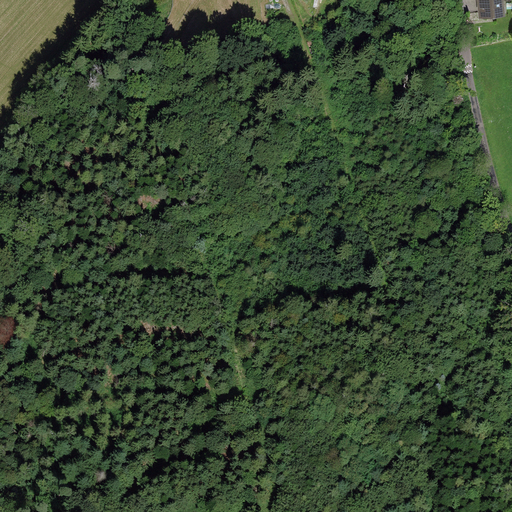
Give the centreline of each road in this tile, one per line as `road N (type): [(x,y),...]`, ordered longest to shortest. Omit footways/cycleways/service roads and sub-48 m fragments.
road 1 (track): [(237,511),(262,505),(272,491),(227,330),(196,258),(158,58)]
road 2 (track): [(286,6),(405,343)]
road 3 (unclassified): [(511,245),(460,52),(454,0)]
road 4 (track): [(246,394),(86,392),(0,379)]
